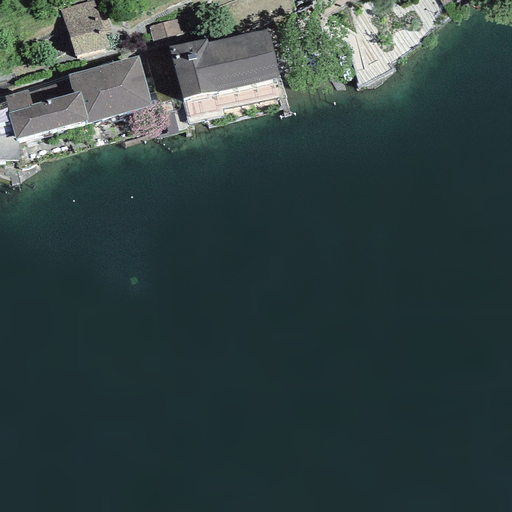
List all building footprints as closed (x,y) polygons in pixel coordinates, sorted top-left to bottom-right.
[(94,0),(60,10),(74,58),(109,48),(104,33),(111,31),(108,19),(100,21),(94,0)] [(177,19),(148,27),(151,42),(181,34),(177,19)] [(206,39),(169,47),(187,124),(223,116),(221,110),(277,97),(272,78),(278,77),(267,29),(207,43),(206,39)] [(67,75),(69,81),(73,94),(80,92),(87,119),(88,123),(151,105),(137,56),(67,75)] [(27,90),(4,97),(8,112),(7,112),(15,140),(18,140),(87,119),(80,92),(73,94),(69,81),(28,93),(27,90)] [(4,97),(0,97),(0,160),(18,161),(18,140),(15,140),(7,112),(8,112),(4,97)]
